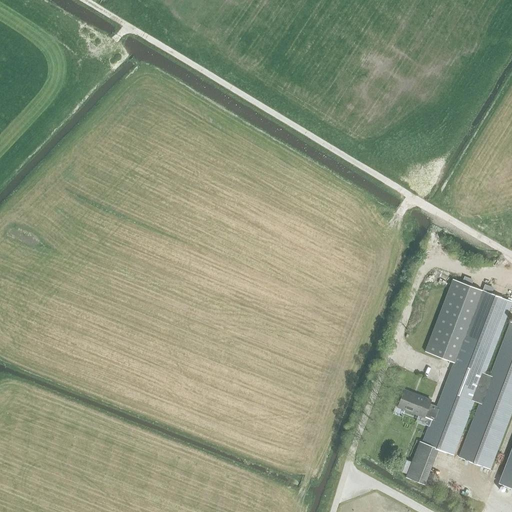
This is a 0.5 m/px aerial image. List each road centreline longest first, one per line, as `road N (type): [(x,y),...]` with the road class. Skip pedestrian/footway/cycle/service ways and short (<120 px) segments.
road 1 (track): [(84,0),(511,255)]
road 2 (track): [(388,353),(429,257),(511,285)]
